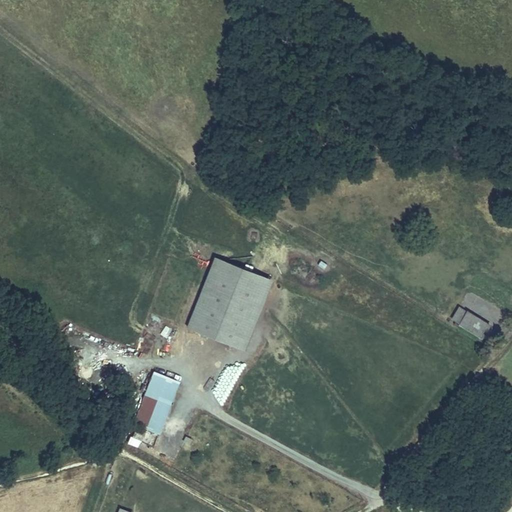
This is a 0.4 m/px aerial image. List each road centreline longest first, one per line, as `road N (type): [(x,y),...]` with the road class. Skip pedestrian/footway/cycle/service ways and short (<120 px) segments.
road 1 (track): [(0,483),(122,451),(228,511)]
road 2 (track): [(511,340),(378,498)]
